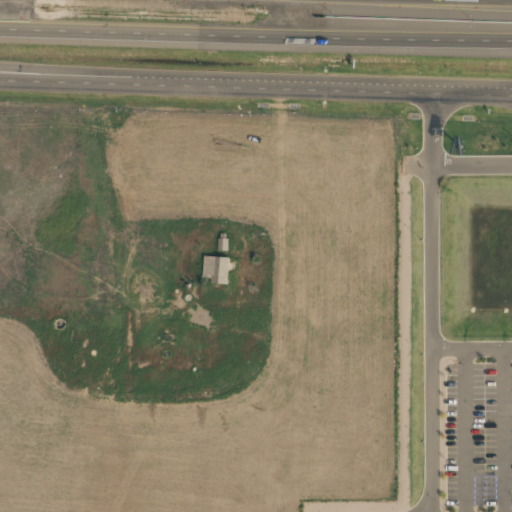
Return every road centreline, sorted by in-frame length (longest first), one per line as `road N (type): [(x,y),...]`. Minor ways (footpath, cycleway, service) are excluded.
road 1 (motorway): [(0,31),(511,47)]
road 2 (secondary): [(86,82),(469,93)]
